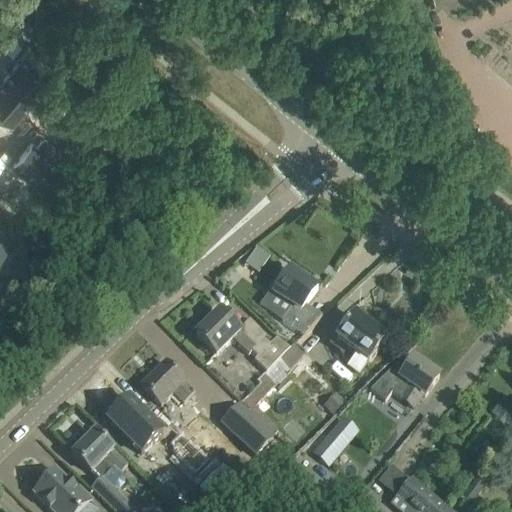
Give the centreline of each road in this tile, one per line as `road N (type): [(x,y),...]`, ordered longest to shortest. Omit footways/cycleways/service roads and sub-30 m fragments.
road 1 (unclassified): [(0,451),(252,214)]
road 2 (tertiary): [(319,129),(161,0)]
road 3 (tertiary): [(511,275),(349,153)]
